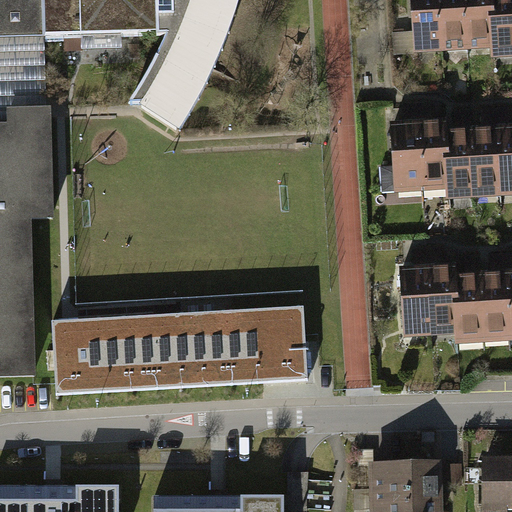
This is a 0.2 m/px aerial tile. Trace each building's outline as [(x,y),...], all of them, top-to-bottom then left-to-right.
[(49,112),(45,36),(44,0),(0,0),(0,127),(10,128),(10,113),(49,112)] [(44,0),(45,36),(169,31),(134,106),(178,130),(217,69),(241,0),(44,0)] [(511,0),(416,0),(419,50),(490,46),(491,59),(511,57),(511,0)] [(0,127),(0,378),(37,377),(32,220),(55,220),(52,112),(49,112),(10,113),(10,128),(0,127)] [(454,125),(392,130),(397,194),(457,189),(458,201),(511,196),(511,136),(455,142),(454,125)] [(456,269),(400,274),(406,340),(456,336),(458,348),(511,343),(511,279),(457,285),(456,269)] [(59,395),(310,380),(306,312),(55,327),(59,395)] [(511,511),(511,462),(483,463),(483,511),(511,511)] [(439,511),(437,464),(370,466),(371,511),(439,511)] [(119,511),(120,492),(0,491),(0,511),(119,511)] [(284,511),(284,503),(156,503),(156,511),(284,511)]
